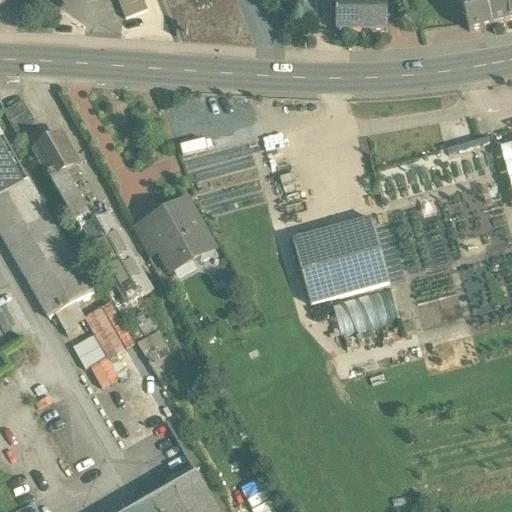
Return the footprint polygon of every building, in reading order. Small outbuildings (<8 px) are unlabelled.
[(142,0),(117,0),(126,21),(148,12),(142,0)] [(349,0),(336,0),(337,32),(361,32),(361,0),(349,0)] [(366,0),(361,0),(361,32),(387,32),(386,0),(366,0)] [(462,0),(461,1),(469,33),(494,27),(481,0),(462,0)] [(511,0),(481,0),(494,27),(511,21),(511,0)] [(328,30),(329,10),(321,10),(320,30),(328,30)] [(40,132),(22,103),(3,114),(21,143),(40,132)] [(469,120),(450,126),(456,145),(475,139),(469,120)] [(28,182),(0,132),(0,149),(21,186),(28,182)] [(60,136),(34,151),(51,182),(65,174),(78,167),(60,136)] [(18,150),(13,140),(9,143),(14,152),(18,150)] [(0,197),(21,186),(0,149),(0,197)] [(93,226),(65,174),(51,182),(63,203),(64,203),(81,234),(84,232),(94,226),(93,226)] [(0,197),(0,234),(39,303),(50,321),(50,320),(50,319),(92,295),(93,296),(28,182),(21,186),(0,197)] [(189,206),(170,216),(163,221),(165,224),(161,227),(169,241),(157,248),(160,254),(159,254),(169,271),(191,259),(194,263),(201,265),(212,259),(214,252),(189,206)] [(108,217),(93,226),(94,226),(84,232),(127,306),(152,293),(108,217)] [(157,218),(136,230),(133,232),(148,260),(159,254),(160,254),(157,248),(169,241),(161,227),(165,224),(163,221),(161,217),(157,218)] [(371,220),(293,242),(311,308),(389,286),(371,220)] [(394,294),(336,302),(341,334),(398,326),(394,294)] [(103,309),(85,318),(95,337),(75,347),(86,370),(124,351),(103,309)] [(141,348),(163,389),(182,379),(159,337),(141,348)] [(217,511),(196,474),(131,511),(217,511)]
